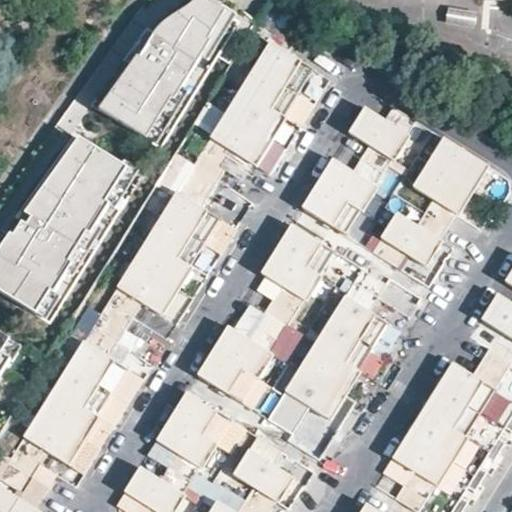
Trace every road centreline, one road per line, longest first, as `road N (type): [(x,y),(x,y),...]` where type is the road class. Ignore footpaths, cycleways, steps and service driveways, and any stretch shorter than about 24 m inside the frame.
road 1 (residential): [(96,511),(361,78),(511,164)]
road 2 (residential): [(333,511),(511,222)]
road 3 (unknown): [(153,0),(0,209)]
